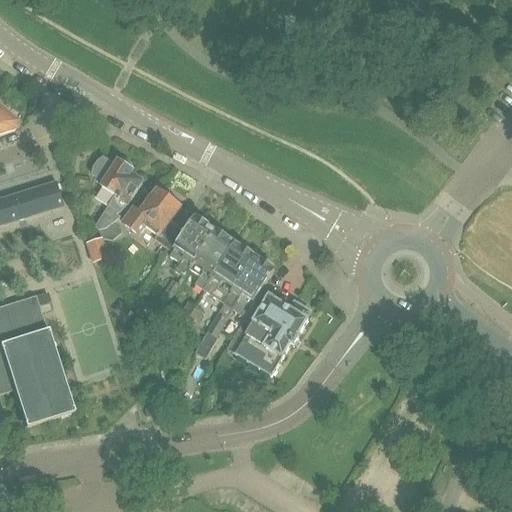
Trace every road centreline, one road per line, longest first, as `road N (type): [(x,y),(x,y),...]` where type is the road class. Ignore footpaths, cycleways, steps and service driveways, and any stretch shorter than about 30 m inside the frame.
road 1 (tertiary): [(0,471),(273,424),(305,407),(385,304)]
road 2 (tertiary): [(378,250),(107,101)]
road 3 (residential): [(444,511),(506,352)]
road 4 (unclassified): [(423,247),(511,130)]
road 5 (tertiary): [(107,101),(0,34)]
road 6 (residential): [(0,158),(73,129),(107,101)]
